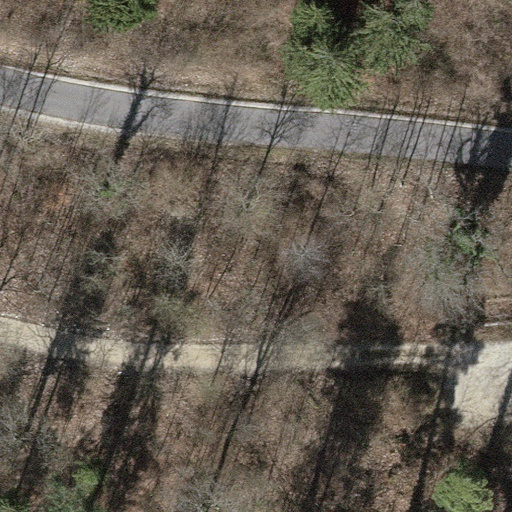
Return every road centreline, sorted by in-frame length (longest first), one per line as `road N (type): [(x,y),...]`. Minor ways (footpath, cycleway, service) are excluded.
road 1 (unclassified): [(511,154),(142,115),(0,88)]
road 2 (track): [(0,332),(260,367),(511,373)]
